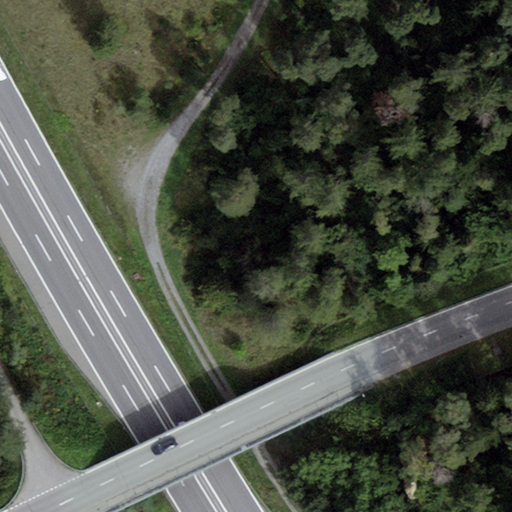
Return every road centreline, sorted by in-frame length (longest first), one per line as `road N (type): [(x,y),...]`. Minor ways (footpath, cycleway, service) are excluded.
road 1 (track): [(262,0),(149,190),(157,258),(188,323),(310,511)]
road 2 (tertiary): [(511,307),(353,369),(46,511)]
road 3 (trunk): [(243,511),(0,93)]
road 4 (trunk): [(0,170),(199,511)]
